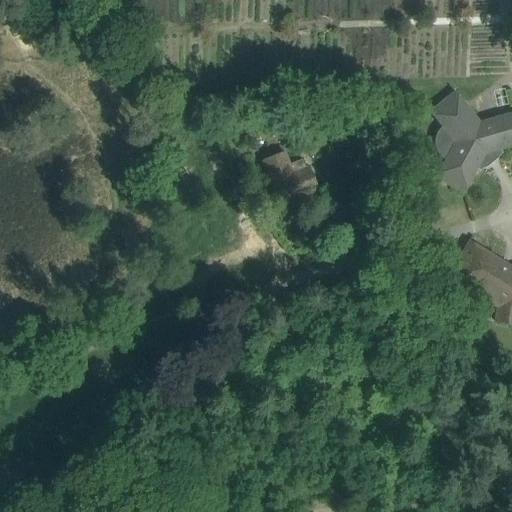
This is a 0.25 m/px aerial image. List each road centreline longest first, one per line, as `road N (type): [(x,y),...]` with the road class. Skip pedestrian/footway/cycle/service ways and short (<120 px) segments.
road 1 (residential): [(169,318),(511,213)]
road 2 (track): [(0,362),(169,318)]
